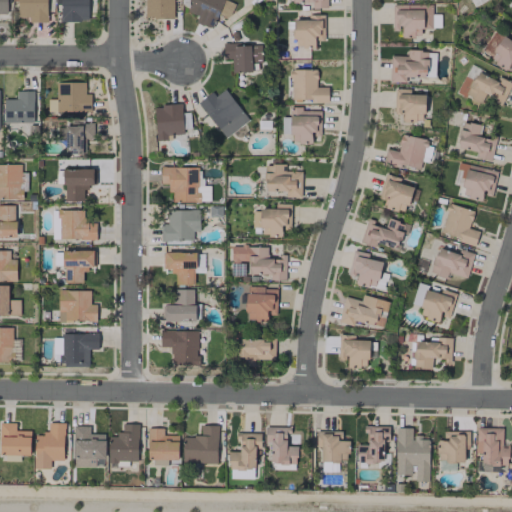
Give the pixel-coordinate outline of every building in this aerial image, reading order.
[(46,0),(16,0),(17,17),(28,17),(28,22),(47,22),(46,0)] [(87,21),(87,0),(54,0),(55,5),(60,5),(59,21),(87,21)] [(172,0),(144,0),(144,18),(172,18),(172,0)] [(234,3),(226,0),(185,0),(182,9),(197,16),(195,22),(211,29),(217,14),(227,18),(234,3)] [(326,0),(290,0),(290,2),(311,3),(311,8),(326,8),(326,0)] [(391,30),(400,30),(400,36),(420,36),(420,28),(431,28),(431,5),(392,4),(391,30)] [(323,14),(307,15),(307,19),(293,20),(294,47),(314,47),(314,40),(324,40),(323,14)] [(511,42),(495,30),(479,50),(505,71),(509,65),(511,66),(511,42)] [(260,43),(222,44),(222,58),(231,57),(231,72),(251,72),(251,62),(261,62),(260,43)] [(434,51),(406,50),(406,55),(390,55),(389,82),(405,82),(405,76),(434,77),(434,51)] [(501,103),(511,83),(497,76),(496,79),(468,66),(456,92),(480,103),(484,95),(501,103)] [(290,102),(327,101),(327,87),(316,87),(316,69),(290,69),(290,102)] [(84,82),(56,82),(56,112),(90,112),(90,94),(84,94),(84,82)] [(224,138),(247,121),(224,89),(214,96),(212,92),(198,102),(224,138)] [(423,94),(409,94),(409,89),(393,89),(394,113),(402,113),(402,121),(424,120),(423,94)] [(3,99),(3,123),(33,122),(32,90),(15,91),(15,99),(3,99)] [(155,140),(171,139),(171,134),(182,134),(181,104),(154,105),(155,140)] [(320,136),(320,110),(300,111),(300,107),(290,107),(290,143),(311,143),(310,136),(320,136)] [(288,134),(289,117),(281,117),(281,134),(288,134)] [(491,161),(495,139),(479,136),(481,125),(461,122),(456,148),(476,151),(475,157),(491,161)] [(64,124),(65,153),(82,152),(81,139),(93,139),(92,123),(64,124)] [(383,163),(419,170),(421,161),(428,162),(432,142),(400,135),(397,150),(386,148),(383,163)] [(20,164),(0,163),(0,198),(21,199),(21,191),(26,191),(27,172),(20,172),(20,164)] [(301,171),(284,171),(284,165),(265,164),(264,191),(283,191),(283,197),(300,197),(301,171)] [(491,196),(496,171),(464,164),(457,195),(480,200),(482,194),(491,196)] [(171,201),(209,201),(209,186),(200,186),(200,167),(159,167),(159,183),(167,183),(167,191),(172,191),(171,201)] [(92,168),(63,169),(63,201),(83,201),(82,187),(92,187),(92,168)] [(412,187),(398,183),(400,178),(385,174),(377,198),(386,200),(383,207),(404,214),(412,187)] [(478,231),(468,228),(473,211),(448,203),(440,232),(459,237),(458,242),(474,246),(478,231)] [(290,204),(274,204),(274,209),(259,208),(259,235),(281,236),(281,229),(290,229),(290,204)] [(15,205),(0,205),(0,237),(15,237),(15,205)] [(52,239),(95,239),(96,223),(84,222),(84,210),(52,209),(52,239)] [(199,231),(198,209),(166,210),(167,223),(159,224),(160,240),(192,240),(192,231),(199,231)] [(359,242),(374,248),(376,242),(398,250),(407,225),(387,218),(384,227),(366,221),(359,242)] [(285,281),(285,257),(267,257),(267,247),(230,246),(230,274),(268,275),(268,280),(285,281)] [(466,278),(473,253),(458,249),(457,253),(436,247),(429,273),(446,278),(447,273),(466,278)] [(0,281),(15,281),(15,259),(8,259),(8,250),(0,250),(0,281)] [(63,251),(63,283),(82,283),(82,269),(92,269),(92,250),(63,251)] [(347,275),(355,277),(354,282),(375,287),(381,262),(367,258),(368,254),(353,250),(347,275)] [(175,284),(194,284),(194,252),(162,252),(162,270),(175,271),(175,284)] [(454,293),(441,290),(440,293),(426,290),(427,285),(416,282),(411,305),(421,307),(419,317),(438,321),(439,315),(449,318),(454,293)] [(0,315),(18,315),(18,300),(12,300),(12,307),(7,307),(7,285),(0,285),(0,315)] [(194,289),(172,289),(172,305),(162,305),(161,321),(193,321),(194,289)] [(276,289),(261,289),(260,293),(245,293),(244,320),(266,321),(266,314),(275,314),(276,289)] [(89,290),(58,290),(57,321),(95,321),(96,304),(89,304),(89,290)] [(388,301),(361,294),(360,300),(344,296),(337,322),(353,326),(354,320),(381,327),(388,301)] [(0,361),(11,362),(12,327),(0,327),(0,361)] [(160,347),(171,347),(170,364),(197,365),(197,331),(160,330),(160,347)] [(88,366),(88,349),(97,349),(97,333),(60,334),(60,366),(88,366)] [(368,340),(353,339),(353,335),(339,334),(338,359),(345,359),(345,366),(367,367),(368,340)] [(450,337),(435,337),(435,341),(413,341),(413,369),(430,368),(430,358),(442,358),(442,362),(450,362),(450,337)] [(274,361),(274,339),(239,339),(239,360),(274,361)] [(30,431),(15,430),(15,423),(0,422),(0,454),(29,454),(30,431)] [(33,468),(49,468),(50,460),(63,460),(63,423),(48,423),(48,434),(34,433),(33,468)] [(107,461),(137,461),(137,423),(122,423),(121,434),(108,434),(107,461)] [(72,459),(104,459),(104,434),(89,434),(89,425),(73,425),(72,459)] [(216,463),(216,425),(199,425),(199,436),(182,436),(181,462),(216,463)] [(388,426),(365,425),(364,445),(356,444),(355,462),(383,462),(383,441),(388,441),(388,426)] [(296,446),(287,446),(287,426),(264,427),(265,443),(269,443),(270,464),(296,464),(296,446)] [(394,475),(413,475),(413,481),(427,481),(428,437),(411,437),(412,428),(395,427),(394,475)] [(475,453),(478,453),(478,471),(498,471),(498,466),(507,466),(507,447),(501,447),(501,428),(475,427),(475,453)] [(178,435),(162,435),(163,428),(148,428),(147,465),(166,465),(166,459),(177,459),(178,435)] [(341,431),(315,431),(315,449),(320,449),(320,461),(347,461),(348,440),(341,440),(341,431)] [(463,461),(464,449),(468,449),(469,431),(443,431),(443,440),(436,440),(436,461),(463,461)] [(260,433),(238,433),(238,452),(228,452),(228,470),(254,470),(254,448),(260,448),(260,433)] [(454,470),(454,461),(438,461),(438,470),(454,470)]
